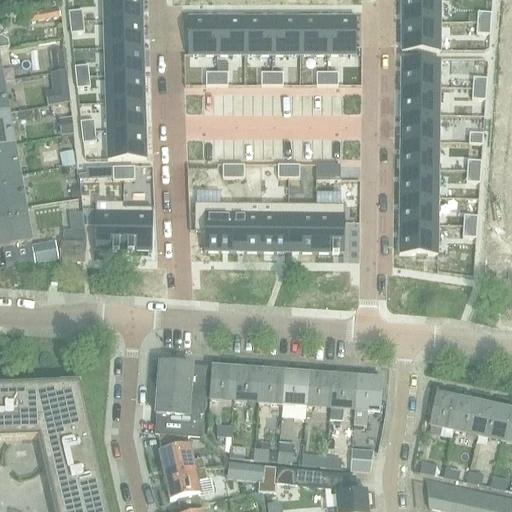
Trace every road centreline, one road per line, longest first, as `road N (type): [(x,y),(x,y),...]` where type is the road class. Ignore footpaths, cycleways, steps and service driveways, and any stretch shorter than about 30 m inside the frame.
road 1 (residential): [(369,329),(373,51),(382,0)]
road 2 (residential): [(159,0),(169,51),(178,316)]
road 3 (residential): [(136,511),(118,430),(128,319)]
road 4 (residential): [(369,329),(178,316)]
road 5 (residential): [(391,511),(388,480),(408,333)]
road 6 (residential): [(128,319),(0,314)]
